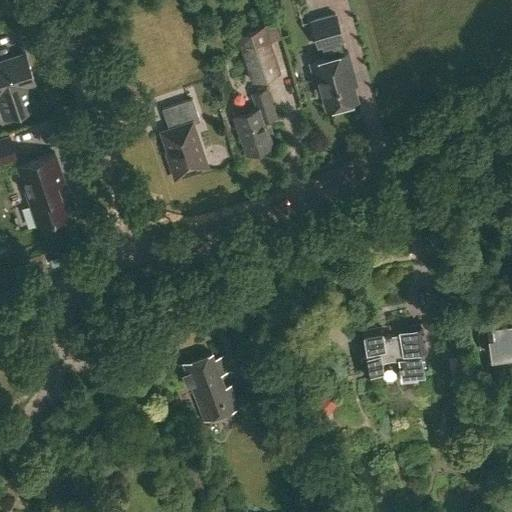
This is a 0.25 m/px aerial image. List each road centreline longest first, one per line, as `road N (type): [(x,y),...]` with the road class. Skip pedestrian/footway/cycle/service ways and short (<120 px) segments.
road 1 (tertiary): [(138,250),(291,204),(392,155),(511,70)]
road 2 (residential): [(138,250),(56,0)]
road 3 (tertiary): [(0,431),(48,397),(65,289),(138,250)]
